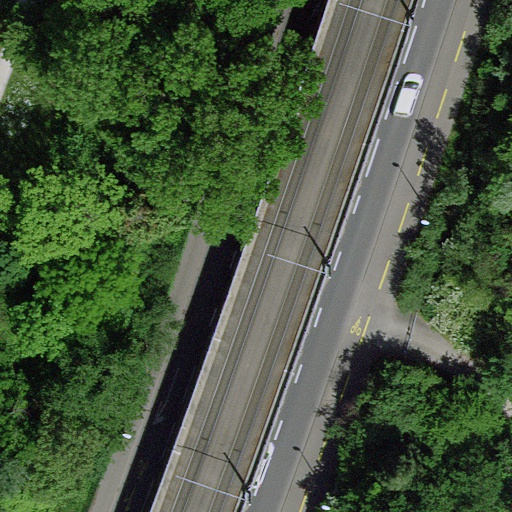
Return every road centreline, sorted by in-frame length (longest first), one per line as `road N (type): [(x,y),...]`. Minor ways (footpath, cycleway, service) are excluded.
road 1 (primary): [(313,0),(135,511)]
road 2 (primary): [(249,511),(426,0)]
road 3 (track): [(328,298),(449,356),(511,407)]
